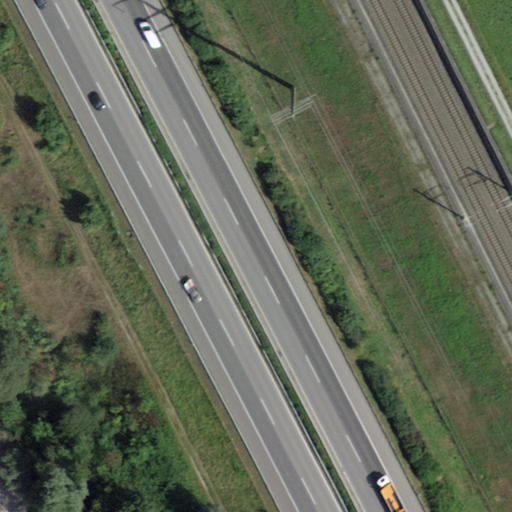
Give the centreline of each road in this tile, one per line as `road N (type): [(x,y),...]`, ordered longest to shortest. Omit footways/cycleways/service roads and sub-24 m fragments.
road 1 (motorway): [(51,0),(316,511)]
road 2 (motorway): [(383,511),(118,0)]
road 3 (track): [(222,511),(0,98)]
road 4 (track): [(511,125),(449,0)]
